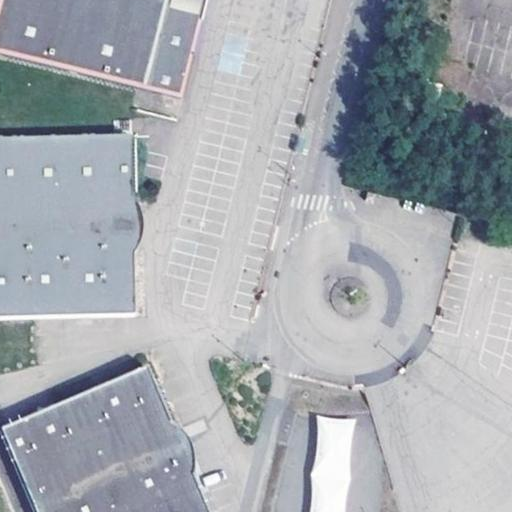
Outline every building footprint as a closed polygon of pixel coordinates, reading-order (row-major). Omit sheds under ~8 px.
[(0,0),(0,54),(145,89),(159,33),(162,30),(169,23),(173,15),(176,6),(177,0),(0,0)] [(132,138),(0,140),(0,321),(137,319),(136,261),(139,257),(143,249),(145,239),(146,230),(145,220),(142,211),(137,202),(134,198),(134,143),(132,138)] [(375,195),(368,192),(366,200),(373,202),(375,195)] [(183,432),(171,423),(160,397),(149,371),(146,370),(0,429),(0,434),(33,511),(207,511),(206,507),(196,482),(198,472),(198,462),(196,453),(194,448),(192,444),(186,436),(183,432)] [(352,420),(318,417),(317,435),(314,459),(312,484),(310,511),(309,511),(343,511),(346,486),(348,461),(350,439),(352,420)]
